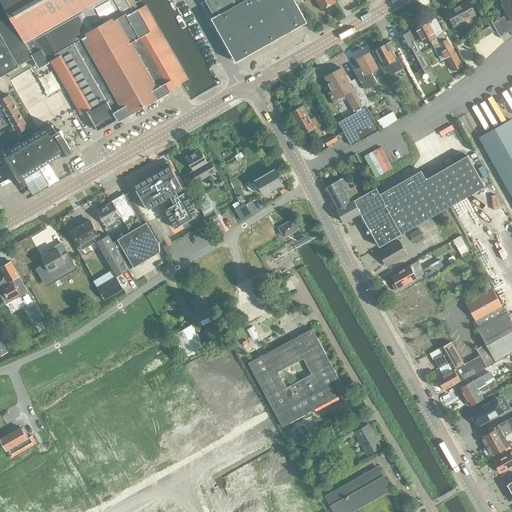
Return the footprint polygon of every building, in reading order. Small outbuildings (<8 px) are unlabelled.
[(133,0),(0,0),(0,77),(19,66),(33,58),(39,69),(49,63),(49,62),(56,58),(98,131),(117,120),(118,122),(171,92),(170,90),(188,80),(145,6),(139,10),(133,0)] [(205,0),(235,59),(308,23),(296,0),(205,0)] [(305,0),(306,1),(307,0),(317,0),(323,10),(334,3),(332,0),(305,0)] [(454,26),(475,16),(467,0),(446,12),(454,26)] [(500,0),(502,3),(501,4),(507,15),(492,23),(500,37),(511,29),(511,4),(509,0),(500,0)] [(440,61),(445,59),(446,58),(453,71),(462,65),(454,51),(453,51),(443,33),(435,37),(427,21),(415,28),(423,43),(430,40),(440,61)] [(481,39),(493,32),(490,26),(477,34),(481,39)] [(396,38),(403,51),(409,47),(423,74),(430,70),(409,31),(396,38)] [(395,59),(386,43),(375,50),(386,69),(387,69),(390,75),(402,68),(397,58),(395,59)] [(359,79),(364,89),(377,83),(371,73),(378,69),(369,52),(356,59),(365,76),(359,79)] [(338,123),(351,146),(379,130),(365,104),(368,102),(357,80),(350,84),(341,68),(324,77),(332,91),(328,93),(335,105),(346,99),(354,113),(338,123)] [(8,95),(0,99),(0,103),(5,112),(0,115),(0,117),(2,121),(18,111),(8,95)] [(315,128),(319,125),(314,117),(310,119),(302,106),(290,112),(303,135),(315,128)] [(18,111),(2,121),(0,121),(0,129),(11,123),(18,134),(28,128),(18,111)] [(377,120),(382,128),(382,129),(397,120),(392,112),(377,120)] [(511,122),(510,120),(479,137),(511,196),(511,122)] [(64,135),(61,130),(56,132),(52,125),(33,137),(32,136),(4,152),(0,154),(0,156),(15,182),(17,183),(23,179),(23,177),(62,154),(65,155),(70,152),(71,149),(63,136),(64,135)] [(337,140),(334,135),(324,140),(327,146),(337,140)] [(378,174),(391,168),(380,146),(367,153),(378,174)] [(216,171),(210,161),(207,162),(200,149),(185,157),(193,170),(190,172),(197,183),(216,171)] [(356,154),(349,158),(353,165),(360,161),(356,154)] [(376,188),(360,197),(354,187),(330,199),(343,223),(360,213),(362,216),(361,216),(379,247),(485,186),(467,156),(426,179),(421,171),(380,194),(376,188)] [(181,184),(170,165),(134,185),(148,210),(170,197),(174,204),(164,210),(175,228),(198,215),(185,192),(179,195),(177,193),(184,190),(181,184)] [(264,195),(283,184),(274,170),(261,176),(255,180),(264,195)] [(284,180),(290,177),(287,171),(281,174),(284,180)] [(324,187),(330,199),(354,187),(350,189),(344,177),(339,180),(332,184),(331,182),(327,180),(324,182),(324,187)] [(111,201),(112,202),(123,221),(130,233),(142,225),(137,216),(124,194),(111,201)] [(108,230),(123,221),(112,202),(97,211),(105,225),(108,230)] [(242,221),(250,217),(242,203),(234,207),(242,221)] [(284,237),(289,234),(299,229),(293,219),(279,227),(284,237)] [(90,220),(79,227),(76,228),(75,228),(73,229),(73,230),(71,232),(79,245),(93,237),(116,277),(128,270),(108,235),(101,239),(90,220)] [(147,222),(146,223),(130,233),(118,240),(134,267),(160,252),(159,243),(147,222)] [(420,231),(411,236),(415,243),(425,238),(420,231)] [(462,234),(454,238),(462,254),(470,250),(462,234)] [(407,254),(399,240),(378,252),(386,266),(407,254)] [(42,257),(50,272),(64,263),(65,266),(72,262),(62,243),(56,246),(58,248),(42,257)] [(395,290),(416,278),(424,274),(426,278),(444,268),(440,259),(422,269),(418,261),(388,278),(395,290)] [(0,267),(4,276),(7,281),(6,282),(2,280),(0,281),(0,295),(1,297),(5,295),(8,300),(22,293),(18,286),(23,283),(19,276),(11,261),(6,264),(4,264),(2,265),(1,267),(0,267)] [(123,288),(117,277),(97,288),(104,300),(123,288)] [(476,349),(480,355),(486,367),(496,362),(511,352),(511,320),(503,305),(502,306),(492,288),(466,303),(479,326),(476,328),(485,344),(476,349)] [(202,294),(191,300),(200,314),(210,308),(202,294)] [(35,303),(25,306),(30,321),(39,318),(35,303)] [(192,325),(175,334),(188,357),(204,347),(192,325)] [(299,336),(302,341),(296,344),(293,339),(267,353),(270,358),(264,361),(261,356),(248,363),(283,426),(346,392),(312,329),(299,336)] [(169,341),(163,344),(170,357),(176,354),(169,341)] [(443,375),(437,378),(440,383),(439,384),(441,389),(443,389),(444,390),(452,385),(453,385),(457,383),(461,380),(454,369),(463,364),(451,342),(441,348),(444,353),(434,358),(443,375)] [(163,344),(158,347),(165,360),(170,357),(163,344)] [(158,347),(153,350),(160,363),(165,360),(158,347)] [(153,350),(148,353),(155,366),(160,363),(153,350)] [(148,353),(143,356),(150,369),(155,366),(148,353)] [(143,356),(137,359),(144,372),(150,369),(143,356)] [(137,359),(132,362),(139,375),(144,372),(137,359)] [(130,364),(127,365),(134,378),(138,375),(139,375),(132,362),(130,364)] [(127,365),(122,368),(129,381),(134,378),(127,365)] [(122,368),(117,371),(124,384),(129,381),(122,368)] [(117,371),(111,374),(118,387),(124,384),(117,371)] [(111,374),(106,377),(113,390),(118,387),(111,374)] [(464,397),(494,380),(491,375),(484,379),(484,381),(476,386),(473,380),(471,381),(459,388),(464,397)] [(106,377),(101,380),(108,392),(113,390),(106,377)] [(101,380),(96,383),(103,395),(108,392),(101,380)] [(469,406),(484,398),(481,393),(489,388),(490,390),(497,385),(494,380),(464,397),(469,406)] [(241,386),(230,392),(243,415),(254,408),(248,398),(254,394),(248,382),(241,386)] [(96,383),(90,386),(98,398),(103,395),(96,383)] [(86,389),(85,389),(92,401),(94,400),(98,398),(90,386),(86,389)] [(85,389),(80,392),(87,404),(92,401),(85,389)] [(156,389),(151,392),(158,404),(163,401),(156,389)] [(80,392),(75,395),(82,407),(87,404),(80,392)] [(151,392),(146,395),(153,407),(158,404),(151,392)] [(218,399),(212,403),(218,415),(225,411),(231,422),(243,415),(230,392),(218,399)] [(113,445),(109,447),(113,454),(114,453),(129,480),(143,472),(169,457),(182,450),(195,442),(208,435),(193,408),(195,406),(188,393),(177,399),(184,413),(179,415),(166,423),(153,430),(127,445),(117,451),(113,445)] [(75,395),(70,398),(77,410),(82,407),(75,395)] [(146,395),(141,398),(148,410),(153,407),(146,395)] [(70,398),(64,401),(72,413),(77,410),(70,398)] [(141,398),(136,401),(143,413),(148,410),(141,398)] [(477,426),(503,412),(503,411),(496,398),(470,413),(477,426)] [(64,401),(59,404),(66,416),(72,413),(64,401)] [(136,401),(130,404),(137,416),(143,413),(136,401)] [(59,404),(54,407),(61,419),(66,416),(59,404)] [(130,404),(125,407),(132,419),(137,416),(130,404)] [(54,407),(49,410),(56,422),(61,419),(54,407)] [(125,407),(120,410),(127,422),(132,419),(125,407)] [(49,410),(44,413),(51,425),(56,422),(49,410)] [(120,410),(115,413),(122,425),(127,422),(120,410)] [(115,413),(110,416),(117,428),(122,425),(115,413)] [(110,416),(104,419),(111,431),(117,428),(110,416)] [(104,419),(99,422),(106,434),(111,431),(104,419)] [(484,438),(481,439),(486,447),(505,436),(511,432),(511,429),(507,420),(489,430),(490,432),(482,436),(484,438)] [(99,422),(94,425),(101,437),(106,434),(99,422)] [(369,424),(354,432),(367,455),(381,447),(369,424)] [(21,427),(0,439),(11,457),(36,443),(32,435),(27,438),(21,427)] [(505,436),(486,447),(490,454),(492,453),(493,455),(501,451),(501,453),(511,448),(505,436)] [(76,440),(46,457),(76,511),(107,494),(76,440)] [(511,449),(493,460),(500,473),(509,468),(510,470),(511,468),(511,449)] [(349,481),(350,482),(325,497),(333,511),(351,511),(391,490),(378,467),(368,472),(367,471),(349,481)] [(39,511),(18,472),(0,482),(0,505),(3,511),(39,511)]
